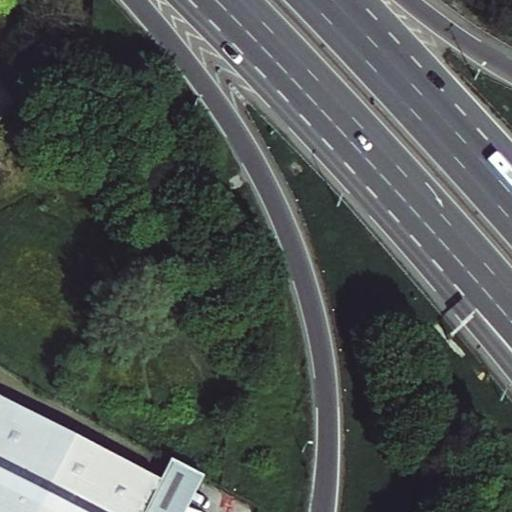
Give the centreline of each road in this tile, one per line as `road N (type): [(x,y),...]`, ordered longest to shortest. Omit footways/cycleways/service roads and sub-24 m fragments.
road 1 (motorway): [(134,0),(229,121),(288,227),(324,366),(323,511)]
road 2 (motorway): [(256,42),(511,366)]
road 3 (motorway): [(256,42),(511,321)]
road 4 (motorway): [(511,209),(340,19)]
road 5 (motorway): [(511,155),(340,19)]
road 6 (motorway): [(511,71),(408,0)]
